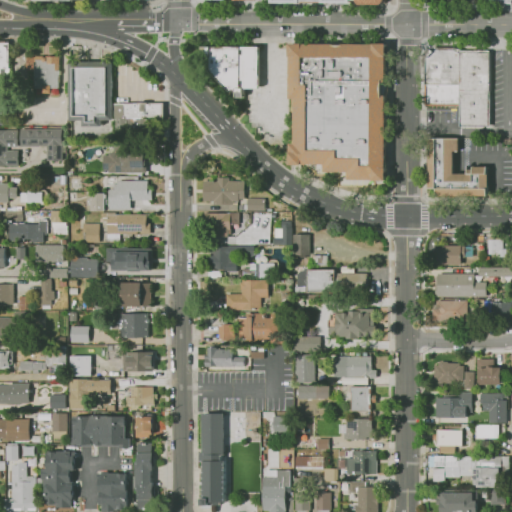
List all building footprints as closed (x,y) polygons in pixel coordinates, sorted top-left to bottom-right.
[(0,43),(9,43),(9,69),(0,69),(0,43)] [(292,45),(387,44),(387,182),(349,182),(349,173),(325,174),(325,166),(292,166),(292,45)] [(202,47),(260,47),(259,90),(245,90),(245,98),(237,98),(237,90),(229,91),(201,64),(202,47)] [(426,56),(431,48),(455,47),(462,51),(492,51),(491,127),(460,127),(461,105),(425,105),(426,56)] [(27,57),(59,57),(59,95),(34,95),(34,72),(27,72),(27,57)] [(68,62),(112,62),(112,121),(101,120),(101,126),(81,126),(81,121),(68,121),(68,62)] [(115,103),(163,102),(163,120),(147,120),(147,130),(115,131),(115,103)] [(20,129),(61,128),(61,161),(52,161),(52,145),(20,146),(20,129)] [(17,130),(0,130),(0,165),(17,165),(17,150),(8,150),(8,147),(17,147),(17,130)] [(430,139),(460,139),(460,151),(454,152),(454,173),(468,174),(469,168),(489,168),(488,197),(437,198),(437,190),(430,189),(430,139)] [(102,172),(146,172),(146,154),(103,154),(102,172)] [(244,199),(236,199),(236,204),(215,204),(215,200),(205,200),(205,183),(216,184),(216,179),(229,179),(229,183),(244,183),(244,199)] [(108,209),(151,210),(151,190),(148,190),(148,180),(116,180),(116,191),(108,190),(108,209)] [(0,200),(7,201),(7,198),(16,198),(16,191),(7,190),(7,185),(0,184),(0,200)] [(86,192),(86,211),(104,211),(104,192),(86,192)] [(27,201),(41,201),(42,193),(27,193),(27,201)] [(248,211),(266,211),(266,198),(248,198),(248,211)] [(69,209),(68,223),(49,222),(49,208),(69,209)] [(232,213),(232,237),(210,237),(210,213),(232,213)] [(107,234),(150,235),(150,216),(107,216),(107,234)] [(8,222),(40,222),(39,242),(8,242),(8,222)] [(98,224),(99,242),(83,243),(82,224),(98,224)] [(276,225),(275,245),(290,245),(290,225),(276,225)] [(295,234),(295,256),(309,257),(310,235),(295,234)] [(479,234),(502,234),(502,254),(488,254),(488,244),(479,244),(479,234)] [(437,245),(472,245),(472,255),(461,255),(461,264),(437,264),(437,245)] [(33,262),(63,262),(63,246),(33,246),(33,262)] [(210,270),(236,270),(235,253),(252,253),(251,246),(209,246),(210,270)] [(119,268),(154,268),(154,249),(119,248),(119,268)] [(72,260),(97,260),(97,276),(71,276),(72,260)] [(256,276),(275,277),(276,263),(257,262),(256,276)] [(478,267),(509,267),(509,276),(478,276),(478,267)] [(298,268),(334,268),(333,293),(298,292),(298,268)] [(50,278),(66,278),(66,269),(50,269),(50,278)] [(437,274),(437,296),(486,296),(486,282),(474,282),(474,275),(437,274)] [(42,279),(41,304),(53,305),(54,292),(49,292),(50,280),(42,279)] [(268,281),(242,280),(241,295),(227,295),(227,309),(261,309),(261,299),(268,299),(268,281)] [(152,282),(151,307),(123,307),(123,282),(152,282)] [(0,303),(11,303),(12,285),(0,285),(0,303)] [(18,309),(27,310),(28,297),(18,296),(18,309)] [(95,301),(95,311),(86,311),(86,301),(95,301)] [(491,301),(491,323),(511,323),(511,301),(491,301)] [(432,302),(467,303),(467,322),(432,322),(432,302)] [(334,336),(372,337),(372,311),(334,311),(334,336)] [(149,313),(149,338),(127,338),(127,313),(149,313)] [(219,342),(285,343),(286,313),(269,313),(269,318),(263,318),(263,313),(250,313),(250,318),(241,317),(241,325),(219,324),(219,342)] [(88,326),(70,326),(70,342),(88,342),(88,326)] [(91,345),(112,346),(112,338),(91,336),(91,345)] [(296,351),(320,351),(320,336),(296,336),(296,351)] [(47,349),(47,365),(65,365),(65,349),(47,349)] [(244,368),(208,368),(209,349),(232,349),(232,358),(244,358),(244,368)] [(0,366),(10,367),(10,352),(0,351),(0,366)] [(123,372),(155,371),(155,351),(122,351),(123,372)] [(252,351),(265,351),(265,359),(252,359),(252,351)] [(296,355),(296,383),(314,383),(315,355),(296,355)] [(71,356),(71,376),(91,376),(91,356),(71,356)] [(334,376),(373,376),(373,358),(334,358),(334,376)] [(462,382),(433,381),(433,360),(451,360),(451,365),(463,365),(462,382)] [(19,370),(44,371),(45,362),(19,362),(19,370)] [(482,384),(502,384),(503,368),(482,368),(482,384)] [(475,372),(474,389),(465,389),(465,372),(475,372)] [(71,380),(71,409),(89,409),(89,396),(82,396),(82,380),(71,380)] [(0,402),(28,403),(29,384),(0,383),(0,402)] [(350,385),(350,411),(370,411),(370,386),(350,385)] [(298,399),(329,400),(329,386),(299,386),(298,399)] [(151,387),(151,407),(125,407),(125,396),(131,396),(131,387),(151,387)] [(472,394),(472,416),(436,415),(436,396),(456,397),(457,394),(472,394)] [(484,394),(505,394),(506,422),(491,423),(491,412),(484,412),(484,394)] [(50,409),(64,409),(64,396),(50,395),(50,409)] [(201,414),(201,452),(198,452),(198,469),(202,469),(202,506),(219,506),(219,503),(225,503),(225,461),(219,461),(219,453),(222,453),(222,414),(201,414)] [(52,415),(53,442),(67,442),(67,415),(52,415)] [(138,415),(138,436),(154,436),(154,415),(138,415)] [(273,431),(288,430),(287,415),(272,416),(273,431)] [(74,445),(129,446),(129,438),(123,438),(124,418),(74,417),(74,445)] [(0,419),(29,419),(29,444),(6,444),(6,439),(0,439),(0,419)] [(347,420),(370,420),(370,440),(347,440),(347,420)] [(476,426),(498,425),(498,438),(476,438),(476,426)] [(439,430),(461,430),(461,446),(456,446),(456,452),(438,452),(439,430)] [(318,448),(329,449),(329,439),(318,438),(318,448)] [(140,445),(138,506),(154,507),(155,445),(140,445)] [(6,446),(6,460),(18,460),(18,446),(6,446)] [(47,452),(46,508),(71,508),(72,453),(47,452)] [(347,474),(374,475),(375,452),(353,452),(353,458),(347,458),(347,474)] [(429,455),(459,456),(459,466),(428,465),(429,455)] [(509,456),(510,471),(501,471),(501,456),(509,456)] [(294,468),(324,468),(324,458),(294,457),(294,468)] [(10,463),(10,507),(37,507),(37,474),(26,474),(26,463),(10,463)] [(324,480),(337,481),(338,468),(325,467),(324,480)] [(473,468),(473,488),(497,489),(497,468),(473,468)] [(99,469),(99,511),(128,511),(128,469),(99,469)] [(262,477),(262,510),(268,510),(268,511),(285,511),(285,510),(289,510),(289,470),(266,470),(266,477),(262,477)] [(351,481),(379,481),(379,511),(357,511),(357,493),(351,493),(351,481)] [(430,482),(442,482),(443,494),(430,494),(430,482)] [(440,511),(476,511),(477,511),(476,491),(440,492),(440,511)] [(296,493),(310,493),(310,511),(296,511),(296,493)] [(331,494),(331,511),(315,511),(315,494),(331,494)] [(504,504),(505,495),(490,495),(490,504),(504,504)]
